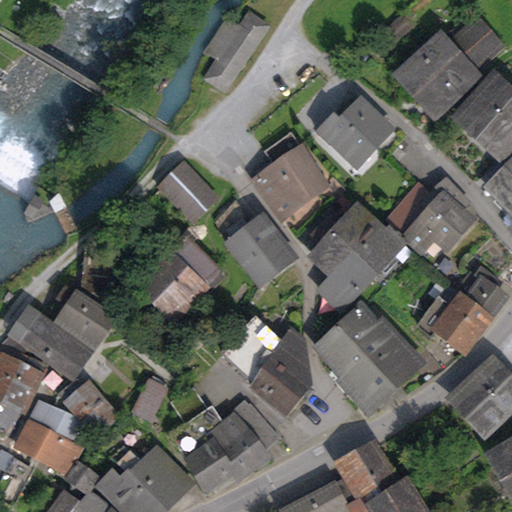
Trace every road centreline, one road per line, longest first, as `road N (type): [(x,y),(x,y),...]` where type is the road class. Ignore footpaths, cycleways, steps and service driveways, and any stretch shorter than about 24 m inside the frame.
road 1 (residential): [(367,434),(319,383),(301,258),(242,185),(190,146)]
road 2 (residential): [(511,244),(447,164),(288,30),(304,0)]
road 3 (tertiary): [(367,434),(464,372),(511,322)]
road 4 (tertiary): [(210,511),(367,434)]
